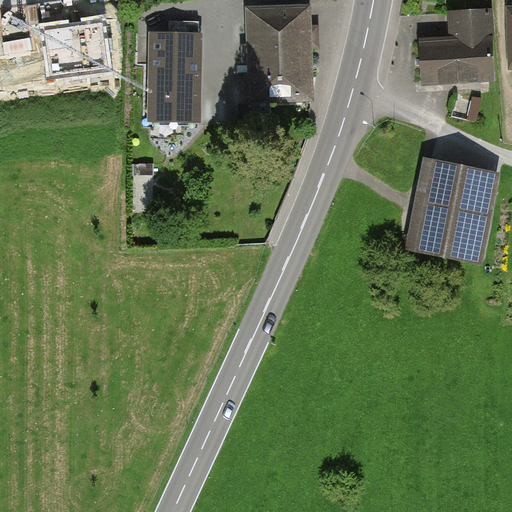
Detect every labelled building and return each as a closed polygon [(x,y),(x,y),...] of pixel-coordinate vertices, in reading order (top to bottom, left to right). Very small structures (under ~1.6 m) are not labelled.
[(308,10),(252,12),(253,41),(246,42),(246,57),(252,57),(254,101),(312,99),(310,47),(318,47),(317,28),(308,29),(308,10)] [(454,41),(421,43),(424,82),(494,78),(490,12),(452,15),(454,41)] [(104,21),(44,29),(51,79),(111,70),(104,21)] [(200,39),(150,39),(151,124),(200,124),(200,39)] [(507,171),(426,158),(410,251),(491,264),(507,171)]
